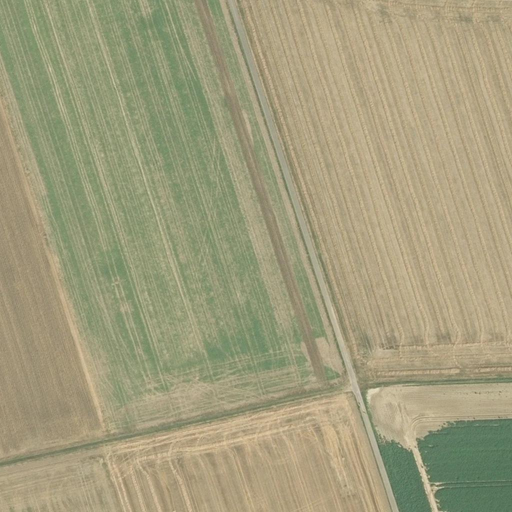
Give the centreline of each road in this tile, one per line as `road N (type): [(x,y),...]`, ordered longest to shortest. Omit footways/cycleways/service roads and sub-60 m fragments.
road 1 (track): [(402,511),(232,0)]
road 2 (track): [(0,468),(363,392),(511,387)]
